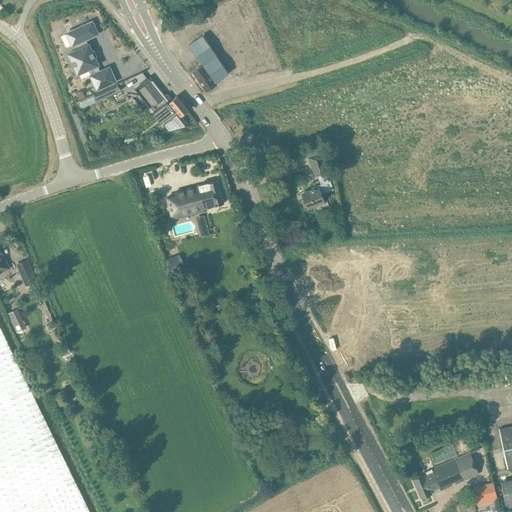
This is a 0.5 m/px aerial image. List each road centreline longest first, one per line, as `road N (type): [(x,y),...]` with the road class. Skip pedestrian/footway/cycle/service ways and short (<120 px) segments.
road 1 (residential): [(511,334),(440,339),(341,283),(292,301)]
road 2 (tertiary): [(396,511),(292,301)]
road 3 (tertiary): [(292,301),(224,139)]
road 4 (unclassified): [(72,181),(37,71),(0,28)]
road 5 (tertiary): [(72,181),(224,139)]
